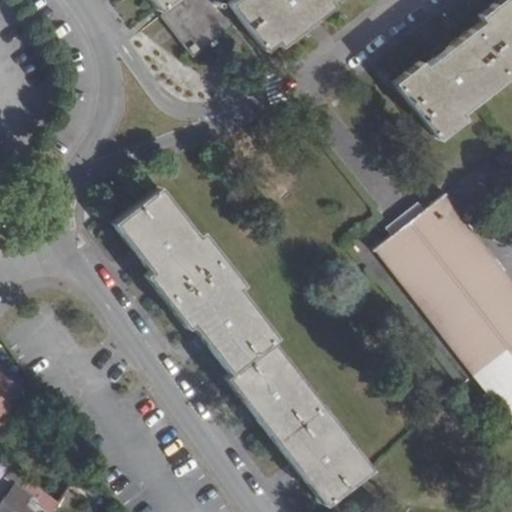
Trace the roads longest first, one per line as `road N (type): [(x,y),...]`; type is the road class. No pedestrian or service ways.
road 1 (residential): [(56,231),(260,511)]
road 2 (residential): [(408,0),(298,80),(242,109)]
road 3 (residential): [(242,109),(89,168)]
road 4 (residential): [(242,109),(183,109),(125,66)]
